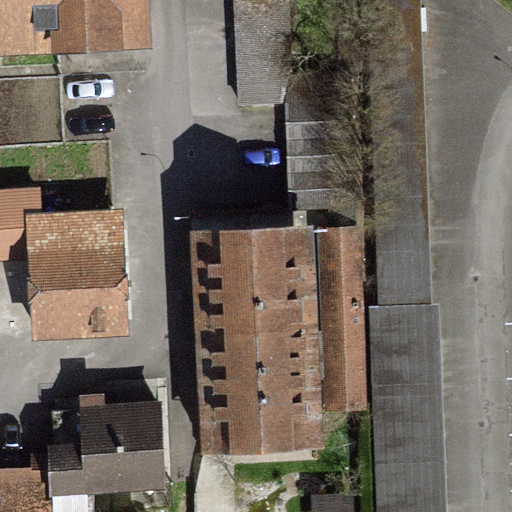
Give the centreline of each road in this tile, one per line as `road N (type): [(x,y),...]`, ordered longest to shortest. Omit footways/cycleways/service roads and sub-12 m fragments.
road 1 (residential): [(488,511),(486,183),(511,135)]
road 2 (residential): [(154,174),(146,0)]
